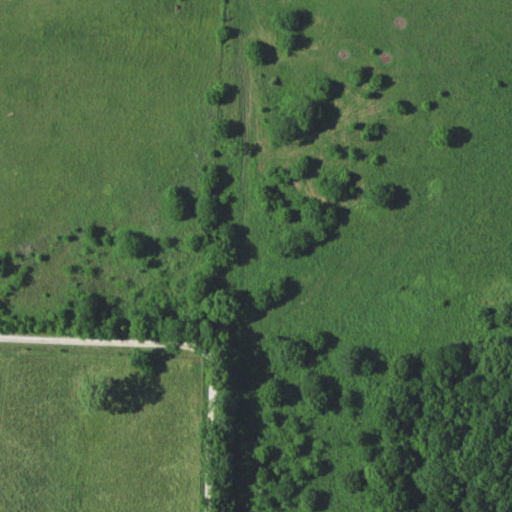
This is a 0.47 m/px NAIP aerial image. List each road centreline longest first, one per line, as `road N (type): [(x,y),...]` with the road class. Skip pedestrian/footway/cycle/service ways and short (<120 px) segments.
road 1 (residential): [(202,358),(0,345)]
road 2 (residential): [(204,511),(209,370),(202,358)]
